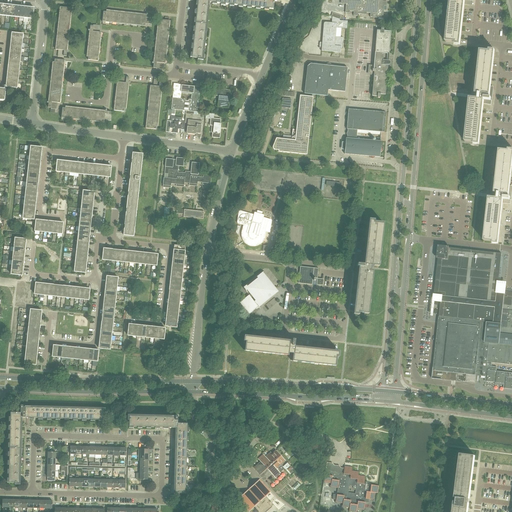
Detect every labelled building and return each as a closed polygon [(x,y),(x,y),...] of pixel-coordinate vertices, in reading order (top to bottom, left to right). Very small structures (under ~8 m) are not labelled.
[(198,0),(192,58),(199,59),(199,60),(203,60),(210,3),(274,10),(274,6),(284,7),(284,6),(280,6),(280,0),(198,0)] [(343,0),(347,0),(347,4),(346,4),(345,13),(350,13),(350,9),(354,10),(353,16),(358,16),(358,12),(362,12),(362,14),(366,15),(367,11),(371,11),(370,17),(378,18),(378,19),(383,20),(384,9),(382,9),(382,5),(386,6),(386,1),(381,1),(380,0),(343,0)] [(450,0),(446,42),(459,43),(463,4),(472,5),(473,1),(472,0),(471,0),(450,0)] [(58,57),(64,57),(64,56),(66,56),(67,52),(69,52),(69,51),(67,51),(71,11),(71,8),(60,7),(56,50),(58,50),(58,57)] [(146,13),(146,15),(106,11),(106,12),(103,12),(102,22),(145,26),(145,24),(152,25),(153,19),(152,18),(152,16),(148,15),(148,14),(146,13)] [(348,21),(340,20),(340,19),(332,16),(332,23),(325,22),(324,24),(321,51),(335,52),(335,46),(341,46),(342,46),(343,37),(336,37),(336,28),(347,29),(348,21)] [(170,21),(169,21),(170,18),(166,17),(165,20),(159,20),(159,23),(158,23),(154,63),(152,62),(152,64),(154,64),(153,68),(156,68),(156,69),(162,70),(163,63),(165,64),(170,21)] [(87,60),(98,61),(101,33),(99,32),(99,25),(93,25),(93,26),(90,26),(90,30),(88,30),(88,31),(90,31),(87,60)] [(390,50),(390,49),(389,49),(391,32),(384,31),(384,29),(384,28),(383,28),(383,27),(382,28),(381,28),(381,29),(377,29),(377,37),(376,50),(375,53),(384,53),(384,52),(387,52),(389,52),(390,52),(390,51),(390,50)] [(476,94),(475,95),(475,98),(470,98),(465,141),(478,142),(482,104),(491,105),(492,100),(491,100),(491,97),(490,97),(490,95),(490,94),(491,94),(492,93),(492,92),(492,91),(492,90),(492,89),(491,89),(491,88),(491,86),(489,86),(493,51),(480,50),(478,77),(473,76),(471,93),(476,94)] [(386,60),(387,52),(384,52),(384,53),(375,53),(375,57),(374,57),(373,65),(369,65),(368,74),(374,74),(372,96),(377,96),(377,97),(378,97),(378,98),(379,98),(380,98),(380,97),(381,94),(385,95),(388,65),(389,65),(390,64),(390,63),(390,62),(390,61),(389,61),(386,60)] [(65,60),(55,59),(54,59),(49,102),(48,102),(47,102),(47,103),(49,103),(48,107),(51,108),(51,109),(50,113),(55,114),(55,109),(57,110),(57,107),(58,103),(60,103),(61,96),(62,89),(62,82),(63,75),(64,68),(65,60)] [(345,92),(348,68),(333,66),(332,65),(331,64),(330,64),(329,64),(328,64),(327,64),(326,64),(325,65),(311,64),(307,66),(304,94),(328,96),(328,90),(345,92)] [(120,82),(117,82),(114,111),(126,112),(129,83),(130,84),(131,82),(129,82),(129,78),(127,77),(127,76),(121,76),(120,82)] [(151,86),(147,121),(146,128),(158,130),(162,87),(164,87),(164,86),(162,86),(163,82),(160,81),(160,80),(154,79),(153,86),(151,86)] [(174,84),(171,110),(186,111),(188,111),(189,104),(191,104),(191,100),(189,100),(189,101),(185,101),(185,99),(181,99),(181,93),(182,92),(181,92),(182,87),(180,87),(180,85),(174,84)] [(181,93),(192,94),(197,95),(198,93),(194,92),(194,87),(186,86),(182,86),(182,87),(181,92),(182,92),(181,93)] [(192,94),(191,100),(191,104),(189,104),(188,111),(198,112),(200,93),(201,87),(194,86),(194,87),(194,92),(198,93),(197,95),(192,94)] [(220,100),(219,107),(228,108),(230,90),(213,88),(212,95),(219,96),(219,100),(220,100)] [(276,138),(273,147),(273,148),(273,149),(274,149),(274,150),(275,150),(278,150),(278,152),(307,155),(307,153),(313,97),(301,96),(300,95),(296,130),(293,129),(292,140),(276,138)] [(63,108),(61,118),(104,123),(105,120),(111,121),(112,115),(111,115),(111,112),(107,111),(107,110),(106,110),(105,111),(63,106),(63,108)] [(345,154),(370,156),(370,157),(370,158),(371,158),(372,159),(373,159),(374,158),(375,158),(375,157),(375,156),(380,157),(380,152),(381,152),(381,151),(382,151),(383,151),(383,150),(383,149),(383,148),(383,147),(382,147),(382,146),(381,146),(381,141),(376,141),(377,140),(376,139),(376,138),(375,138),(374,138),(373,138),(372,138),(371,139),(371,140),(357,139),(357,130),(384,132),(386,112),(348,109),(347,129),(348,129),(347,138),(346,138),(346,142),(342,142),(341,149),(345,150),(345,154)] [(210,118),(210,119),(210,126),(213,126),(212,138),(220,138),(221,123),(220,123),(221,119),(213,118),(214,114),(206,113),(206,117),(210,118)] [(181,134),(181,130),(181,127),(184,128),(184,130),(185,122),(182,121),(182,122),(175,121),(174,124),(170,124),(171,121),(167,120),(166,132),(181,134)] [(202,121),(198,121),(188,120),(187,134),(196,135),(196,136),(200,137),(202,121)] [(496,198),(494,197),(489,197),(484,240),(497,242),(501,203),(510,204),(511,199),(510,199),(510,197),(509,197),(509,194),(510,194),(510,193),(511,193),(511,192),(511,191),(511,190),(511,189),(510,188),(510,186),(508,185),(511,151),(499,149),(495,193),(497,193),(496,198)] [(133,153),(131,170),(141,171),(142,154),(133,153)] [(190,185),(203,187),(203,185),(210,185),(213,161),(202,160),(201,165),(199,165),(200,163),(192,162),(191,172),(185,171),(185,173),(178,172),(179,166),(183,166),(184,158),(177,158),(176,160),(166,159),(165,167),(165,173),(164,178),(163,187),(171,188),(171,184),(176,184),(176,186),(189,188),(190,185)] [(131,170),(129,186),(139,187),(141,171),(131,170)] [(128,202),(137,203),(139,187),(129,186),(128,202)] [(128,202),(126,219),(135,220),(137,203),(128,202)] [(204,212),(184,210),(184,216),(184,217),(203,219),(204,212)] [(238,224),(243,226),(242,232),(241,233),(241,234),(241,235),(242,236),(242,238),(243,240),(243,241),(244,242),(245,243),(246,244),(247,244),(247,245),(248,245),(249,246),(250,246),(251,246),(252,246),(254,246),(255,246),(256,246),(257,245),(258,245),(259,244),(260,243),(261,243),(261,242),(262,242),(263,240),(264,239),(264,238),(264,237),(269,219),(263,217),(264,215),(262,214),(263,212),(257,210),(257,213),(254,212),(254,215),(239,210),(237,222),(237,223),(238,224)] [(135,220),(126,219),(124,235),(134,236),(135,220)] [(368,220),(368,224),(364,260),(357,259),(356,264),(357,264),(357,266),(356,266),(354,270),(358,272),(353,314),(356,314),(356,313),(367,314),(372,270),(370,270),(371,266),(378,267),(383,223),(371,222),(372,220),(368,220)] [(178,246),(176,245),(175,245),(174,254),(184,255),(185,246),(182,246),(181,244),(182,243),(181,243),(180,243),(179,243),(178,243),(179,243),(178,246)] [(511,292),(504,291),(504,293),(500,293),(497,292),(501,257),(501,253),(449,247),(439,246),(438,258),(434,294),(434,295),(442,296),(441,301),(440,302),(439,317),(432,378),(454,381),(476,383),(477,375),(481,375),(486,376),(485,381),(486,381),(487,381),(493,382),(495,382),(497,382),(503,383),(504,382),(504,383),(504,388),(504,386),(505,388),(511,388),(511,372),(510,373),(506,372),(496,371),(497,367),(491,366),(492,362),(497,363),(502,363),(507,364),(511,364),(511,292)] [(312,285),(317,285),(320,285),(323,286),(324,281),(324,279),(321,279),(318,279),(318,277),(318,274),(318,272),(319,270),(319,269),(306,267),(300,267),(300,273),(299,283),(312,285)] [(249,295),(239,303),(249,314),(256,309),(258,307),(277,291),(263,274),(262,273),(257,277),(258,278),(248,285),(247,284),(243,288),(247,292),(248,291),(255,301),(254,301),(249,295)] [(295,340),(294,339),(293,339),(293,338),(292,338),(291,338),(291,337),(290,337),(289,337),(288,337),(288,339),(287,339),(287,340),(286,340),(245,336),(245,339),(246,339),(245,350),(288,355),(288,353),(293,353),(292,360),(336,365),(337,354),(338,354),(338,351),(299,347),(300,339),(295,339),(295,340)] [(9,476),(9,483),(15,483),(19,483),(21,483),(21,476),(21,475),(21,469),(21,467),(22,461),(22,459),(22,449),(22,447),(22,442),(22,440),(22,434),(22,433),(23,426),(23,425),(23,417),(32,417),(35,417),(42,418),(43,418),(49,418),(51,418),(57,418),(58,418),(64,418),(66,418),(72,418),(73,418),(79,419),(81,419),(87,419),(88,419),(94,419),(97,419),(99,419),(104,419),(104,409),(104,407),(23,405),(21,405),(21,412),(11,412),(10,421),(10,425),(10,432),(10,433),(10,439),(10,440),(10,446),(10,447),(10,452),(9,454),(9,461),(9,462),(9,468),(9,469),(9,475),(9,476)] [(178,416),(175,416),(128,414),(128,420),(129,420),(129,426),(175,427),(174,495),(179,495),(179,493),(186,494),(188,423),(178,423),(178,416)] [(140,461),(148,461),(148,449),(141,449),(138,449),(138,461),(140,461)] [(285,461),(275,451),(272,454),(270,452),(270,453),(280,465),(281,464),(285,461)] [(281,464),(280,465),(270,453),(266,457),(263,455),(258,459),(261,461),(254,468),(265,480),(271,474),(275,477),(285,469),(281,464)] [(461,453),(456,497),(457,497),(456,501),(451,500),(449,511),(468,511),(469,508),(469,503),(471,491),(475,455),(461,453)] [(342,507),(342,508),(343,508),(343,507),(344,506),(350,507),(349,511),(355,511),(357,511),(358,511),(357,511),(357,510),(357,508),(363,509),(363,510),(364,510),(364,511),(365,510),(365,509),(365,508),(364,508),(365,502),(368,503),(369,499),(372,500),(372,501),(373,501),(374,501),(374,500),(374,499),(373,499),(374,493),(378,493),(379,486),(367,484),(367,483),(365,483),(365,484),(364,483),(365,477),(358,476),(358,472),(351,471),(352,467),(345,466),(344,470),(341,470),(341,468),(339,466),(334,465),(332,463),(327,462),(324,481),(323,481),(323,482),(323,483),(324,483),(325,483),(325,482),(331,483),(331,485),(330,485),(329,485),(329,486),(329,487),(330,487),(331,487),(332,486),(338,487),(337,494),(333,494),(333,499),(336,499),(336,501),(335,501),(335,502),(335,503),(336,503),(337,503),(337,502),(343,503),(343,505),(342,505),(341,506),(341,507),(342,507)] [(308,464),(307,464),(301,470),(303,472),(310,466),(308,464)] [(249,511),(253,508),(260,502),(270,492),(259,480),(238,499),(249,511)] [(230,498),(222,495),(219,503),(227,506),(230,498)]
